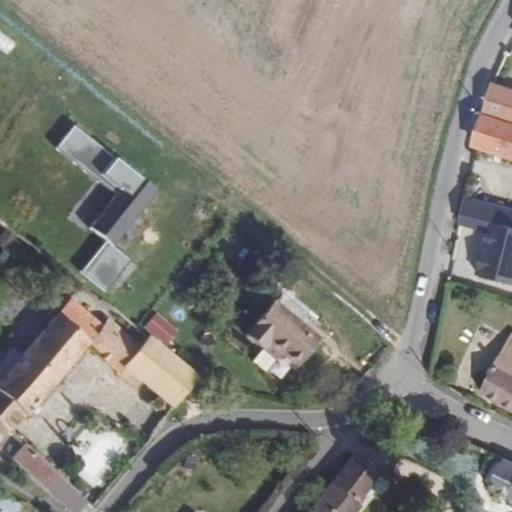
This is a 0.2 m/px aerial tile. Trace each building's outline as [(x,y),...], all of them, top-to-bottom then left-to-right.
[(0,35),(0,49),(6,53),(13,44),(0,35)] [(511,90),(495,85),(495,86),(487,107),(479,146),(511,156),(511,90)] [(154,193),(122,167),(74,126),(55,149),(103,189),(107,184),(126,199),(95,237),(100,241),(76,271),(103,293),(128,262),(110,247),(154,193)] [(511,205),(468,194),(461,221),(511,234),(511,205)] [(511,235),(490,230),(478,273),(511,281),(511,235)] [(264,368),(279,347),(298,362),(318,337),(313,333),(270,298),(243,333),(258,345),(249,357),(264,368)] [(14,434),(90,347),(137,390),(144,382),(174,410),(176,408),(178,407),(199,378),(150,338),(144,347),(112,321),(105,328),(72,301),(0,382),(0,422),(11,432),(14,434)] [(157,312),(145,327),(166,345),(179,331),(157,312)] [(511,341),(486,392),(511,406),(511,341)] [(0,444),(11,432),(0,422),(0,444)] [(79,511),(89,501),(37,455),(25,469),(42,485),(78,511),(79,511)] [(357,511),(362,507),(359,504),(384,470),(354,456),(308,511),(357,511)] [(511,460),(508,459),(494,488),(511,496),(511,460)]
